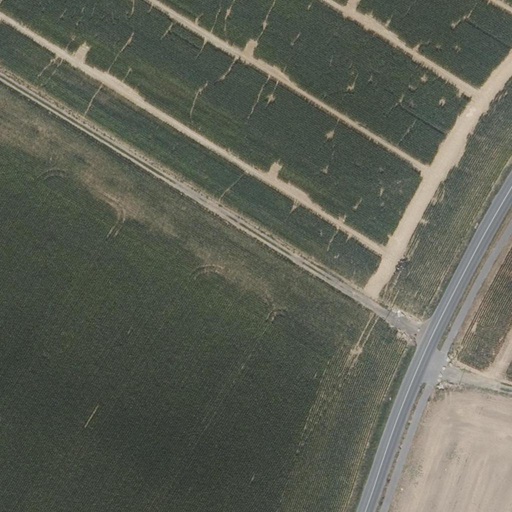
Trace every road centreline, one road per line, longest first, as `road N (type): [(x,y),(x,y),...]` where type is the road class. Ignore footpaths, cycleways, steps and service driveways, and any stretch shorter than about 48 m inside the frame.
road 1 (track): [(429,342),(0,75)]
road 2 (secondary): [(511,187),(417,367),(364,511)]
